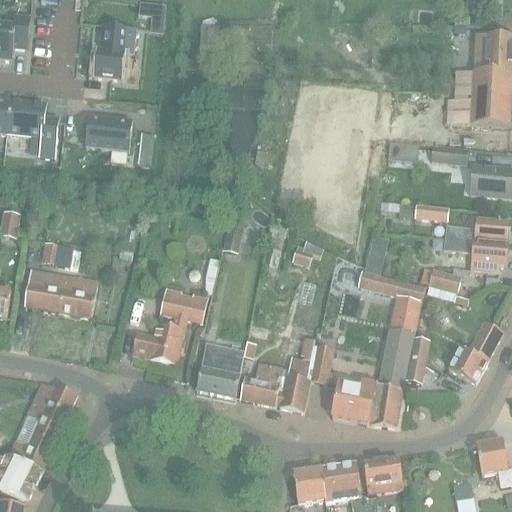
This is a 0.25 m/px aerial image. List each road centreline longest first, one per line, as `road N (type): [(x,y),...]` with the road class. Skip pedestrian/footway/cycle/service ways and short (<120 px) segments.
road 1 (tertiary): [(279,450),(391,448),(460,431),(494,389),(511,349)]
road 2 (tertiary): [(279,450),(207,419),(113,406)]
road 3 (residential): [(0,83),(50,89),(58,80),(66,1)]
road 4 (residential): [(41,511),(113,406)]
road 5 (tertiary): [(113,406),(86,380),(0,361)]
